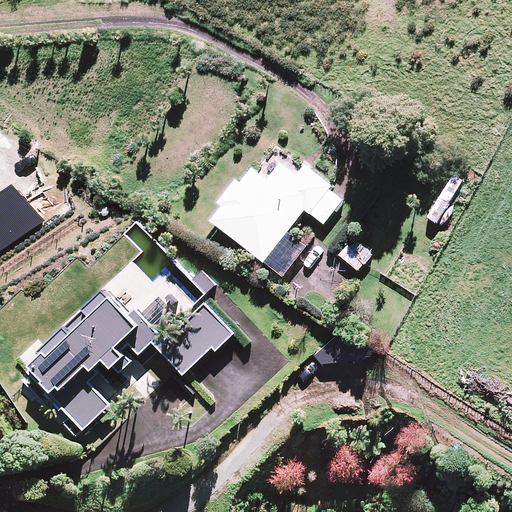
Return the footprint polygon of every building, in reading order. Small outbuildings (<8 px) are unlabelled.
[(213,220),(285,277),(312,242),(292,226),(306,208),(325,223),(346,196),(305,164),(300,170),(270,146),(241,184),(237,181),(220,202),(224,205),(213,220)] [(462,180),(453,174),(429,217),(438,222),(462,180)] [(372,255),(352,239),(340,254),(360,270),(372,255)] [(105,276),(87,293),(89,295),(55,327),(48,318),(37,328),(42,334),(32,344),(18,356),(85,428),(112,404),(86,376),(107,357),(120,370),(132,359),(119,345),(127,338),(141,353),(155,340),(185,373),(214,346),(218,349),(236,332),(206,299),(184,319),(131,262),(111,281),(105,276)] [(335,301),(306,287),(297,305),(326,320),(335,301)] [(349,345),(341,337),(298,375),(306,384),(349,345)]
